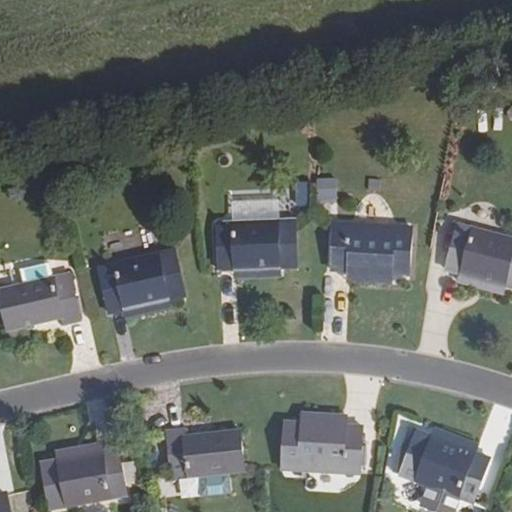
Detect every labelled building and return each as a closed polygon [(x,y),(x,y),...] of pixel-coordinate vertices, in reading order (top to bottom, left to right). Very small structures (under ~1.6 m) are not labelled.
[(308,204),(308,181),(294,181),(295,204),(308,204)] [(284,203),(234,205),(235,224),(284,221),(284,203)] [(220,224),(221,271),(236,271),(284,269),(299,269),(298,220),(284,221),(235,224),(220,224)] [(333,271),(350,273),(396,275),(412,276),(414,228),(336,223),(333,271)] [(448,271),(463,275),(508,287),(511,287),(511,239),(461,226),(448,271)] [(111,314),(125,310),(172,300),(187,297),(177,251),(101,268),(111,314)] [(52,263),(22,270),(26,285),(55,278),(52,263)] [(284,279),(284,269),(236,271),(236,281),(284,279)] [(395,286),(396,275),(350,273),(349,283),(395,286)] [(83,322),(72,274),(26,285),(1,290),(10,331),(65,319),(66,326),(83,322)] [(505,297),(508,287),(463,275),(461,285),(505,297)] [(175,310),(172,300),(125,310),(127,320),(175,310)] [(350,415),(303,412),(302,423),(350,426),(350,415)] [(361,475),(365,428),(350,426),(302,423),(287,423),(285,471),(361,475)] [(482,444),(438,428),(435,438),(479,454),(482,444)] [(186,431),(169,433),(174,481),(201,478),(232,475),(247,473),(242,431),(187,437),(186,431)] [(476,504),(492,459),(479,454),(435,438),(419,432),(402,476),(476,504)] [(104,442),(57,451),(59,460),(106,452),(104,442)] [(129,496),(120,450),(106,452),(59,460),(43,463),(52,509),(129,496)] [(234,496),(232,475),(201,478),(204,499),(234,496)] [(0,511),(12,511),(9,495),(0,496),(0,511)]
